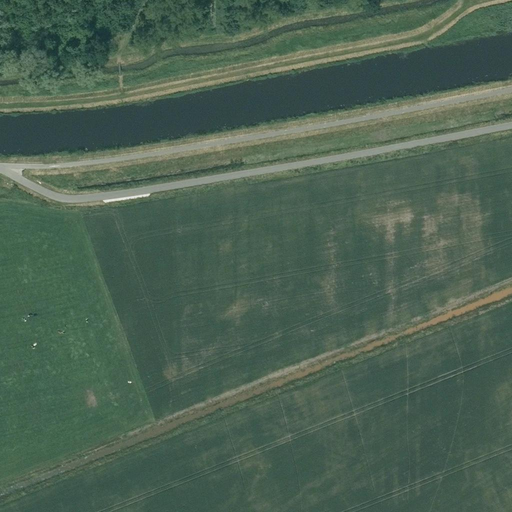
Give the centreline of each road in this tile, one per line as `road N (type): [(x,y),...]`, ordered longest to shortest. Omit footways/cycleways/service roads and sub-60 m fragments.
road 1 (unclassified): [(511,125),(108,196),(61,197),(0,168)]
road 2 (track): [(126,56),(384,0)]
road 3 (track): [(0,72),(126,56),(151,0)]
